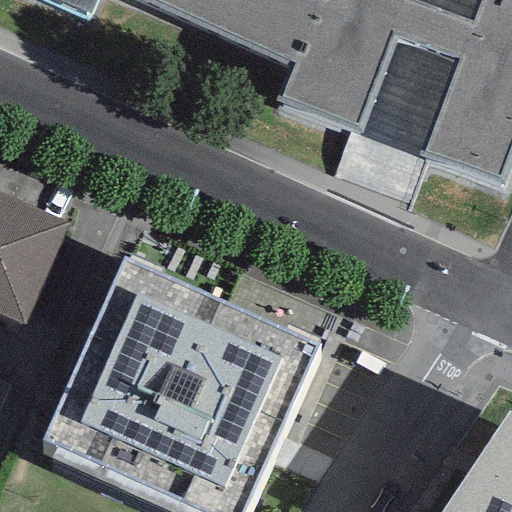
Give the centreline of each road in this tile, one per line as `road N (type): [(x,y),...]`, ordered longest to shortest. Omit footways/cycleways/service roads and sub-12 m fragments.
road 1 (residential): [(0,78),(498,308)]
road 2 (residential): [(498,308),(347,511)]
